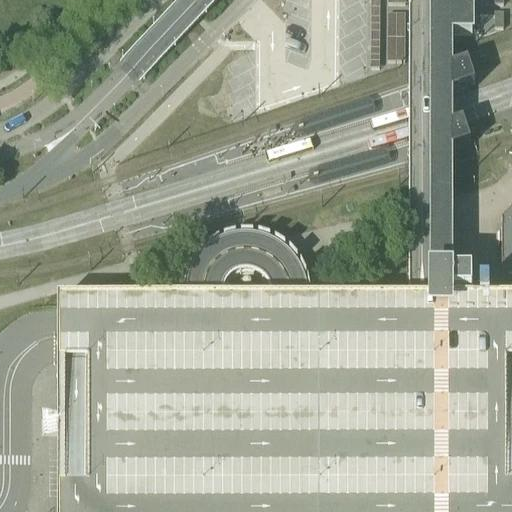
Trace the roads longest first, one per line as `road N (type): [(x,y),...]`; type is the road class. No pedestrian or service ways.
road 1 (unclassified): [(0,196),(80,162),(115,136),(248,0)]
road 2 (unclassified): [(158,0),(39,112),(0,132)]
